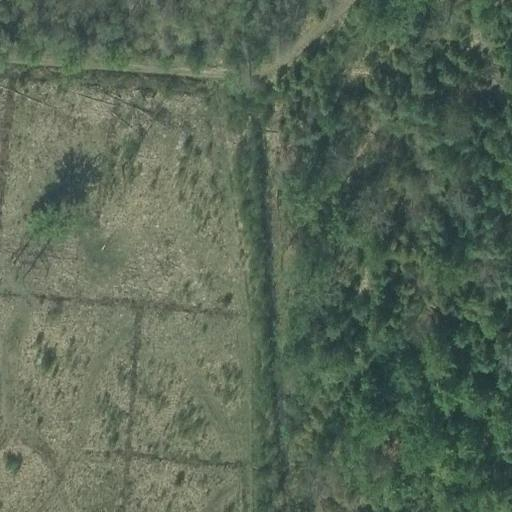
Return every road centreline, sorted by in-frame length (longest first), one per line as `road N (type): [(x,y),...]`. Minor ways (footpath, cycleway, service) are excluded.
road 1 (track): [(214,73),(0,56)]
road 2 (track): [(344,0),(272,66),(214,73)]
